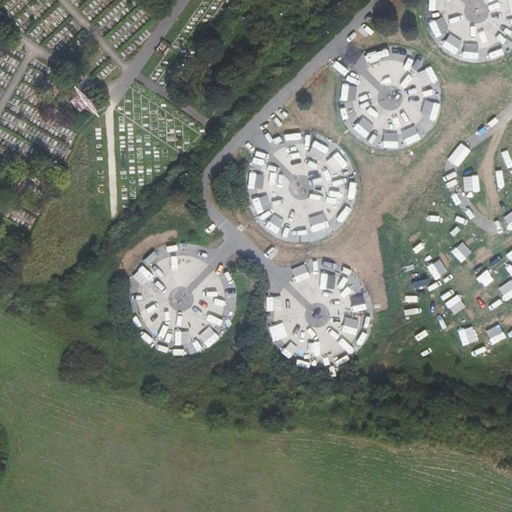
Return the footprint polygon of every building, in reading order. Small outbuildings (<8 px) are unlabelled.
[(482,13),(475,6),(471,10),(478,17),(482,13)] [(392,90),(390,93),(395,99),(398,96),(392,90)] [(390,93),(389,93),(385,97),(391,104),(396,100),(395,99),(390,93)] [(299,176),(296,179),(302,184),(305,181),(299,176)] [(296,179),(296,178),(292,182),(298,188),(302,184),(296,179)] [(298,188),(292,182),(289,186),(295,191),(298,188)] [(308,184),(305,187),(311,193),(313,190),(308,184)] [(305,187),(304,187),(300,191),(307,198),(311,193),(305,187)] [(190,294),(186,291),(181,295),(186,299),(190,294)] [(183,301),(179,298),(172,304),(177,308),(183,302),(183,301)] [(186,304),(183,302),(177,308),(179,311),(186,304)] [(317,311),(313,307),(309,311),(313,316),(317,311)] [(323,311),(320,314),(326,319),(329,317),(323,311)] [(320,314),(320,313),(316,318),(322,324),(327,320),(326,319),(320,314)]
